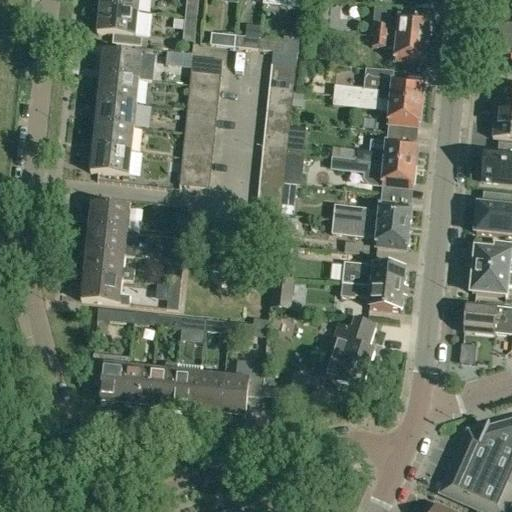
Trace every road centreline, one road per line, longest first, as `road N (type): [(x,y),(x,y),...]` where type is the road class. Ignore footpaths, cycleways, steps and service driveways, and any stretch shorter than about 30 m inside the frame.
road 1 (residential): [(84,487),(43,362),(29,242),(52,0)]
road 2 (tertiary): [(414,417),(462,0)]
road 3 (residential): [(84,487),(110,503),(336,440),(401,460)]
